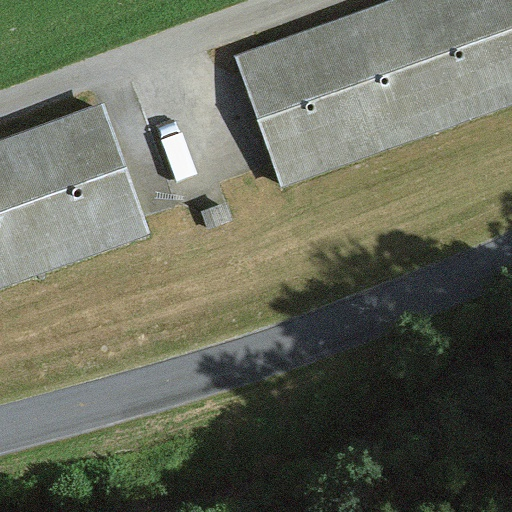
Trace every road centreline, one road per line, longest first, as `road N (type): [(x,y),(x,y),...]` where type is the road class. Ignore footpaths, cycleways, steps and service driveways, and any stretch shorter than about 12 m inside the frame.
road 1 (unclassified): [(511,254),(316,335),(0,427)]
road 2 (track): [(302,0),(0,108)]
